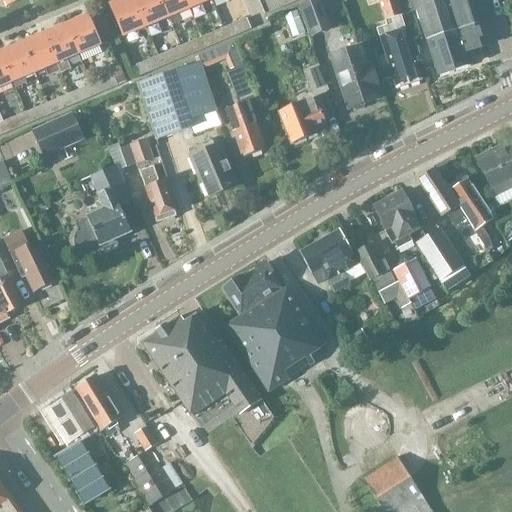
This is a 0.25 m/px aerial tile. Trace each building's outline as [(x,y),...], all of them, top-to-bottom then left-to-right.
[(123,36),(145,27),(133,0),(126,0),(110,7),(123,36)] [(161,31),(171,27),(159,0),(133,0),(145,27),(157,22),(161,31)] [(159,0),(171,27),(172,26),(171,24),(180,21),(177,13),(189,8),(185,0),(159,0)] [(185,0),(189,8),(208,0),(185,0)] [(268,13),(292,3),(290,0),(269,0),(264,2),(268,13)] [(317,0),(302,5),(312,36),(331,29),(321,0),(317,0)] [(397,0),(377,0),(384,22),(403,16),(397,0)] [(398,0),(403,14),(417,10),(427,40),(478,23),(470,0),(398,0)] [(67,25),(80,55),(102,45),(89,16),(67,25)] [(224,28),(228,38),(250,29),(246,19),(224,28)] [(382,45),(386,55),(374,58),(382,81),(393,77),(397,89),(421,81),(401,21),(377,30),(382,45)] [(485,46),(478,23),(427,40),(438,74),(470,64),(466,52),(485,46)] [(45,34),(61,73),(70,70),(67,60),(80,55),(67,25),(45,34)] [(202,38),(206,48),(228,38),(224,28),(202,38)] [(61,73),(45,34),(23,43),(35,73),(46,69),(49,75),(60,71),(61,73)] [(202,38),(180,47),(184,57),(206,48),(202,38)] [(24,78),(35,73),(23,43),(1,53),(13,83),(15,89),(26,84),(24,78)] [(184,57),(180,47),(157,57),(162,67),(184,57)] [(330,57),(349,110),(353,108),(357,111),(364,109),(365,104),(379,99),(377,94),(381,93),(371,66),(368,67),(361,47),(330,57)] [(235,50),(219,56),(225,73),(242,67),(235,50)] [(0,88),(13,83),(1,53),(0,52),(0,88)] [(139,76),(162,67),(157,57),(135,66),(139,76)] [(200,66),(138,87),(156,141),(192,129),(189,121),(216,113),(211,98),(207,87),(200,66)] [(318,66),(304,72),(313,96),(327,91),(318,66)] [(265,150),(248,103),(256,100),(250,80),(246,81),(242,69),(227,74),(238,106),(226,111),(243,158),(265,150)] [(92,84),(96,94),(118,85),(113,75),(92,84)] [(74,104),(96,94),(92,84),(70,94),(74,104)] [(52,113),(74,104),(70,94),(48,103),(52,113)] [(304,142),(303,139),(314,135),(312,130),(326,124),(318,106),(314,107),(311,99),(278,112),(290,144),(293,143),(294,145),(304,142)] [(29,123),(52,113),(48,103),(25,113),(29,123)] [(8,132),(29,123),(25,113),(4,122),(8,132)] [(32,131),(44,158),(83,140),(71,113),(32,131)] [(120,148),(118,144),(107,148),(117,170),(126,168),(152,159),(146,140),(120,148)] [(209,197),(236,185),(219,145),(190,157),(197,175),(200,174),(209,197)] [(511,145),(478,162),(502,212),(511,207),(511,145)] [(0,162),(0,187),(1,189),(12,184),(2,162),(0,162)] [(76,232),(73,239),(74,247),(79,254),(87,257),(94,256),(118,245),(116,240),(132,233),(131,231),(130,232),(119,207),(131,202),(115,166),(92,176),(92,177),(94,176),(102,193),(98,195),(104,210),(99,212),(98,210),(89,213),(90,216),(86,218),(87,219),(75,225),(78,231),(76,232)] [(174,215),(172,211),(178,209),(167,179),(159,182),(154,166),(140,171),(155,217),(162,214),(163,218),(174,215)] [(456,230),(468,223),(447,190),(434,170),(434,169),(416,180),(417,181),(418,181),(441,218),(446,215),(447,216),(456,230)] [(461,181),(447,190),(468,223),(474,232),(488,253),(492,250),(488,238),(482,228),(493,220),(484,206),(467,181),(462,183),(461,181)] [(392,244),(420,229),(402,193),(373,208),(392,244)] [(247,232),(238,219),(225,228),(234,241),(247,232)] [(439,229),(415,244),(440,281),(463,266),(461,263),(445,238),(439,229)] [(339,230),(322,240),(299,252),(317,284),(326,280),(334,294),(349,285),(343,273),(360,264),(353,251),(351,252),(339,230)] [(51,286),(52,283),(55,282),(39,249),(28,255),(25,250),(29,247),(22,232),(4,241),(23,279),(27,277),(35,292),(41,289),(44,290),(51,286)] [(372,245),(356,253),(369,281),(372,279),(378,292),(389,286),(401,309),(410,304),(398,282),(395,283),(384,261),(381,263),(372,245)] [(408,300),(429,289),(415,260),(393,271),(408,300)] [(5,272),(0,262),(0,323),(9,319),(7,314),(20,307),(3,273),(5,272)] [(309,356),(325,346),(286,286),(285,287),(282,282),(277,274),(273,276),(265,264),(256,270),(242,279),(241,277),(223,289),(241,316),(225,326),(262,382),(263,381),(269,392),(314,363),(309,356)] [(157,333),(141,343),(191,417),(232,390),(228,384),(243,373),(220,341),(218,343),(197,314),(184,323),(180,316),(166,327),(165,326),(156,332),(157,333)] [(100,431),(122,418),(115,408),(115,407),(96,377),(86,383),(85,381),(76,387),(78,389),(74,391),(100,431)] [(61,436),(69,449),(81,441),(79,437),(94,428),(72,393),(67,397),(63,398),(60,400),(50,407),(50,408),(51,407),(54,413),(49,416),(61,436)] [(145,452),(150,449),(156,445),(146,427),(135,434),(145,452)] [(81,441),(69,449),(54,458),(83,505),(110,489),(81,441)] [(150,449),(145,452),(124,464),(149,506),(175,490),(150,449)] [(383,511),(431,511),(397,458),(363,480),(368,487),(351,499),(359,511),(383,511),(384,511),(383,511)] [(0,511),(11,511),(0,495),(0,511)]
